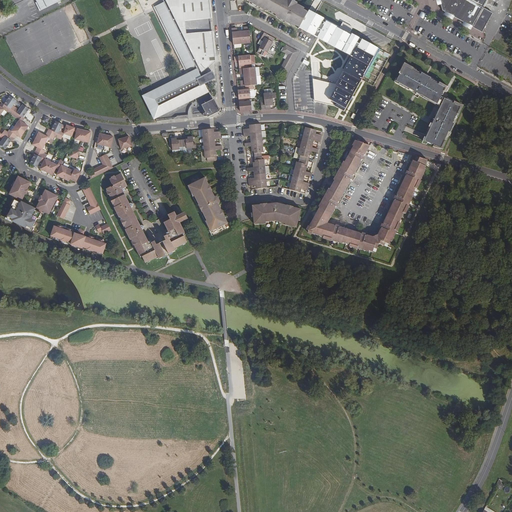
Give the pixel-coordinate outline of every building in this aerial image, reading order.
[(40,0),(37,2),(35,3),(39,11),(61,0),(40,0)] [(212,31),(199,33),(199,39),(185,40),(182,34),(181,21),(210,19),(208,0),(178,0),(180,8),(178,8),(177,6),(171,7),(171,8),(170,9),(172,12),(170,13),(166,6),(157,11),(162,20),(165,19),(169,28),(166,29),(186,70),(193,66),(195,70),(158,89),(163,99),(166,98),(168,101),(165,103),(169,111),(195,98),(196,107),(192,108),(192,115),(191,115),(191,118),(193,118),(193,115),(203,114),(203,116),(210,115),(210,113),(219,112),(204,83),(205,83),(203,77),(202,78),(200,74),(215,61),(210,61),(209,58),(214,57),(212,31)] [(178,0),(165,0),(166,1),(170,9),(171,8),(171,7),(177,6),(178,8),(180,8),(178,0)] [(300,27),(308,12),(302,9),(303,8),(297,4),(295,6),(295,5),(294,4),(293,4),(292,4),(292,5),(289,2),(290,1),(288,0),(286,0),(285,0),(249,0),(250,1),(250,2),(256,5),(257,3),(261,4),(259,7),(265,11),(266,9),(270,11),(271,10),(275,12),(274,13),(278,16),(277,17),(283,20),(285,18),(288,19),(286,22),(293,26),(294,24),(300,27)] [(439,0),(439,1),(442,11),(482,33),(493,13),(483,8),(486,0),(439,0)] [(164,2),(155,7),(157,11),(166,6),(164,2)] [(250,42),(249,27),(245,27),(246,31),(244,31),(241,31),(242,43),(250,42)] [(236,32),(235,28),(231,28),(233,44),(242,43),(241,31),(237,31),(236,32)] [(267,53),(274,39),(271,37),(269,40),(265,38),(267,35),(264,33),(260,40),(263,42),(259,49),(267,53)] [(297,51),(286,45),(282,51),(288,55),(280,70),(285,73),(297,51)] [(264,57),(267,53),(259,49),(258,51),(258,54),(264,57)] [(297,52),(297,51),(285,73),(286,73),(297,52)] [(251,64),(250,55),(243,56),(234,57),(235,61),(238,60),(239,62),(239,65),(240,69),(251,68),(251,64)] [(442,96),(446,88),(404,64),(399,73),(400,74),(396,82),(437,105),(441,97),(441,96),(441,95),(442,96)] [(240,69),(239,69),(240,73),(244,72),(244,74),(244,77),(256,76),(255,67),(251,68),(240,69)] [(212,72),(203,77),(205,83),(215,78),(212,72)] [(244,82),(241,83),(241,87),(245,86),(253,85),(257,85),(256,76),(244,77),(244,81),(244,82)] [(246,90),(239,90),(239,95),(238,95),(239,99),(250,98),(250,90),(253,89),(254,89),(253,85),(245,86),(246,90)] [(158,89),(143,96),(154,118),(169,111),(165,103),(168,101),(166,98),(163,99),(158,89)] [(276,93),(263,94),(264,101),(265,109),(265,110),(269,109),(269,105),(270,105),(273,105),(273,98),(276,98),(276,93)] [(10,96),(4,104),(9,108),(6,111),(11,115),(16,108),(13,106),(17,101),(10,96)] [(441,97),(437,105),(440,106),(442,103),(444,104),(446,99),(441,97)] [(441,149),(462,106),(454,103),(453,104),(452,103),(452,102),(451,101),(451,100),(447,98),(446,99),(444,104),(442,103),(440,106),(421,140),(432,145),(432,144),(434,145),(433,147),(441,149)] [(251,102),(239,103),(239,106),(240,106),(241,111),(252,110),(251,102)] [(0,114),(1,115),(4,110),(6,111),(9,108),(2,103),(0,105),(0,114)] [(19,110),(16,108),(11,115),(12,115),(16,118),(18,114),(23,118),(29,109),(23,105),(19,110)] [(19,120),(15,126),(24,132),(29,126),(22,122),(25,119),(23,118),(18,114),(16,118),(19,120)] [(58,134),(60,130),(63,125),(56,121),(52,130),(49,129),(47,133),(55,136),(55,137),(57,133),(58,134)] [(389,131),(395,133),(398,125),(392,123),(389,131)] [(244,133),(261,131),(261,124),(251,125),(252,127),(249,127),(250,129),(244,129),(243,129),(244,133)] [(72,137),(75,128),(67,125),(64,132),(60,130),(58,134),(57,133),(55,137),(61,140),(64,134),(72,137)] [(15,126),(11,131),(10,130),(8,132),(7,133),(14,138),(17,135),(21,137),(24,132),(15,126)] [(314,130),(305,127),(303,134),(321,139),(322,135),(321,135),(315,134),(316,132),(314,132),(314,130)] [(84,130),(77,129),(75,140),(81,141),(84,130)] [(211,129),(202,130),(203,137),(221,135),(220,132),(219,132),(214,132),(214,131),(212,131),(211,129)] [(91,132),(84,130),(81,141),(88,143),(91,132)] [(253,139),(262,138),(261,131),(244,133),(244,137),(245,136),(250,136),(250,137),(253,137),(253,139)] [(14,138),(7,133),(5,136),(3,139),(0,143),(0,144),(2,146),(6,148),(12,140),(12,141),(14,138)] [(39,133),(36,139),(45,144),(49,137),(53,139),(55,136),(47,133),(46,136),(39,133)] [(106,135),(100,134),(98,139),(97,144),(104,146),(106,135)] [(321,139),(303,134),(302,141),(311,144),(311,142),(313,142),(314,141),(319,142),(320,142),(321,139)] [(113,137),(106,135),(104,146),(111,148),(113,137)] [(221,135),(203,137),(203,144),(213,143),(213,141),(215,141),(214,139),(220,139),(221,139),(221,135)] [(129,136),(124,138),(126,148),(132,146),(129,136)] [(188,139),(182,140),(183,147),(186,147),(187,149),(194,148),(194,145),(193,138),(193,137),(187,137),(188,139)] [(118,140),(121,149),(121,150),(126,148),(124,138),(118,140)] [(176,138),(171,139),(172,150),(179,150),(179,148),(183,147),(182,140),(177,141),(176,138)] [(251,146),(263,145),(262,138),(253,139),(253,141),(251,141),(251,143),(246,143),(245,143),(245,147),(246,147),(251,146)] [(37,148),(36,151),(44,154),(44,153),(45,151),(42,150),(45,144),(36,139),(33,145),(37,148)] [(311,144),(302,141),(300,148),(311,151),(316,152),(317,153),(318,149),(317,149),(312,147),(312,146),(310,145),(311,144)] [(353,146),(346,159),(359,166),(361,162),(360,161),(361,159),(356,156),(359,151),(365,154),(367,151),(363,148),(365,144),(354,142),(352,145),(353,146)] [(213,143),(203,144),(204,151),(216,150),(221,150),(222,149),(222,146),(220,146),(215,146),(215,145),(213,145),(213,143)] [(263,152),(263,145),(251,146),(252,152),(254,151),(254,157),(262,156),(261,153),(263,152)] [(310,156),(311,151),(300,148),(298,155),(300,156),(299,159),(306,161),(308,156),(310,156)] [(216,155),(216,150),(204,151),(205,158),(207,158),(207,162),(215,161),(214,156),(216,155)] [(44,154),(36,151),(34,155),(35,155),(30,164),(34,166),(36,167),(37,167),(40,162),(40,161),(42,158),(44,154)] [(359,151),(356,156),(361,159),(362,160),(365,154),(359,151)] [(43,163),(40,169),(46,172),(51,162),(45,159),(47,155),(44,153),(44,154),(42,158),(40,161),(40,162),(43,163)] [(253,162),(254,168),(265,167),(264,159),(262,159),(262,156),(254,157),(255,162),(253,162)] [(343,157),(337,168),(340,170),(343,171),(339,178),(337,177),(339,173),(335,171),(330,182),(333,183),(345,190),(350,181),(348,180),(349,179),(350,179),(351,180),(359,166),(346,159),(343,157)] [(409,170),(408,172),(415,175),(418,170),(423,173),(424,170),(426,166),(424,166),(427,160),(416,157),(414,161),(413,160),(408,170),(409,170)] [(296,162),(295,169),(306,172),(307,167),(305,166),(306,161),(299,159),(298,162),(296,162)] [(51,162),(46,172),(53,175),(56,168),(59,170),(61,165),(63,162),(60,160),(57,165),(51,162)] [(59,170),(56,175),(57,176),(63,178),(68,168),(61,165),(59,170)] [(256,175),(266,174),(265,167),(254,168),(248,168),(247,168),(247,172),(249,172),(254,171),(254,173),(256,173),(256,175)] [(73,171),(68,168),(63,178),(69,182),(70,179),(74,171),(73,171)] [(76,182),(81,172),(74,169),(73,171),(74,171),(70,179),(76,182)] [(306,172),(295,169),(293,176),(302,178),(302,176),(304,177),(305,175),(310,177),(311,177),(312,173),(311,173),(306,172)] [(405,176),(404,179),(408,181),(407,184),(415,188),(419,180),(423,173),(418,170),(415,175),(408,172),(408,171),(406,175),(407,175),(406,176),(405,176)] [(111,187),(106,189),(107,191),(106,192),(108,195),(109,194),(116,210),(119,209),(121,212),(118,214),(126,229),(129,228),(132,234),(129,236),(134,245),(147,239),(144,232),(142,233),(140,230),(144,229),(142,225),(141,226),(139,222),(133,210),(131,211),(129,209),(133,207),(132,205),(131,203),(130,204),(125,194),(123,195),(122,194),(123,191),(126,190),(124,188),(128,186),(121,173),(115,176),(111,177),(112,178),(110,179),(112,184),(113,186),(111,187)] [(249,182),(266,181),(266,174),(256,175),(257,176),(254,177),(255,178),(249,179),(248,179),(249,182)] [(302,178),(293,176),(291,183),(308,187),(309,183),(308,183),(303,182),(303,180),(301,180),(302,178)] [(18,177),(9,195),(16,198),(21,200),(22,201),(25,194),(26,195),(28,190),(27,189),(30,183),(18,177)] [(205,177),(188,186),(190,189),(191,190),(199,205),(201,206),(202,210),(202,212),(210,227),(209,229),(211,232),(228,223),(218,204),(218,203),(214,205),(212,200),(215,198),(215,197),(205,177)] [(408,181),(404,179),(401,185),(414,191),(415,188),(407,184),(408,181)] [(258,189),(267,188),(266,181),(249,182),(249,186),(250,186),(255,185),(255,187),(257,187),(258,189)] [(308,187),(291,183),(289,189),(298,192),(299,190),(301,190),(301,189),(306,190),(307,191),(308,187)] [(345,190),(333,183),(331,186),(344,193),(345,190)] [(321,198),(315,209),(318,210),(330,217),(335,208),(333,207),(334,206),(335,206),(336,207),(344,193),(331,186),(328,184),(322,195),(325,197),(328,198),(326,201),(324,200),(321,198)] [(394,201),(389,210),(402,216),(404,213),(407,205),(408,206),(410,203),(409,202),(412,194),(414,191),(401,185),(397,195),(397,196),(396,196),(394,199),(395,200),(396,200),(395,202),(394,201)] [(101,209),(89,186),(82,189),(91,206),(87,208),(90,215),(101,209)] [(40,202),(37,208),(38,208),(42,211),(49,214),(58,196),(45,190),(42,197),(41,196),(39,201),(40,202)] [(154,201),(162,218),(167,215),(159,199),(154,201)] [(13,207),(7,219),(31,231),(37,219),(38,219),(41,213),(36,211),(34,210),(34,209),(30,206),(29,208),(26,207),(27,205),(23,203),(22,204),(19,203),(15,200),(12,206),(13,207)] [(68,204),(64,202),(57,216),(63,219),(70,205),(68,204)] [(271,204),(252,206),(254,224),(258,224),(259,223),(276,221),(292,225),(293,227),(296,228),(301,209),(277,203),(274,203),(274,209),(271,210),(271,204)] [(330,217),(318,210),(315,216),(324,221),(324,220),(328,222),(330,217)] [(402,216),(389,210),(388,213),(401,219),(402,216)] [(170,219),(164,222),(167,229),(173,226),(180,223),(177,215),(175,212),(168,215),(170,219)] [(179,214),(177,215),(180,223),(183,221),(188,219),(185,212),(179,214)] [(378,234),(378,235),(380,236),(381,237),(381,238),(381,239),(381,240),(385,242),(389,244),(391,241),(394,233),(391,232),(392,229),(396,230),(399,222),(401,219),(388,213),(383,223),(384,223),(384,224),(383,224),(381,227),(382,228),(383,228),(382,230),(381,229),(380,229),(378,234)] [(311,225),(308,230),(308,231),(308,232),(314,233),(314,234),(323,237),(331,239),(332,237),(340,239),(339,242),(343,243),(349,245),(358,247),(358,245),(362,246),(361,248),(369,251),(373,252),(374,247),(375,243),(374,243),(374,242),(373,241),(373,240),(373,239),(374,237),(373,237),(367,235),(366,237),(365,236),(365,235),(365,234),(362,233),(361,234),(360,234),(360,233),(341,227),(340,228),(339,227),(335,225),(335,226),(335,228),(333,227),(334,226),(334,225),(327,223),(328,222),(324,220),(324,221),(315,216),(310,225),(311,225)] [(173,226),(167,229),(168,232),(182,225),(180,223),(173,226)] [(111,230),(108,224),(101,227),(99,224),(95,226),(99,233),(102,231),(104,234),(111,230)] [(166,240),(163,241),(169,254),(176,251),(175,249),(183,245),(183,244),(187,242),(183,234),(185,233),(182,225),(168,232),(166,233),(167,235),(164,236),(166,240)] [(106,244),(54,226),(51,236),(61,240),(61,241),(66,242),(67,242),(72,243),(71,245),(82,249),(83,247),(88,249),(87,249),(93,251),(103,254),(103,253),(106,244)] [(147,239),(134,245),(136,248),(149,242),(147,239)] [(159,259),(166,256),(160,243),(156,245),(155,241),(152,243),(151,241),(149,242),(136,248),(139,255),(141,254),(145,262),(149,260),(150,261),(158,257),(159,259)]
